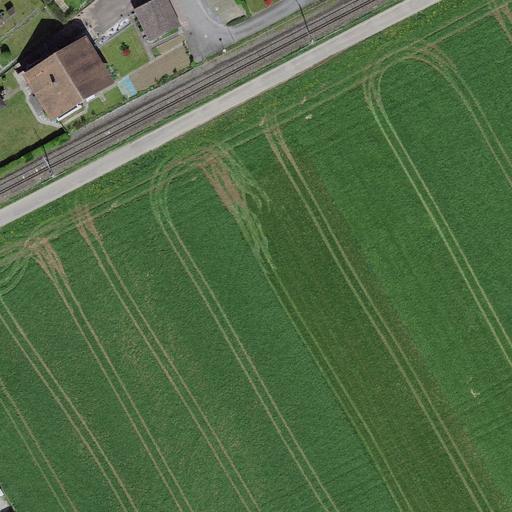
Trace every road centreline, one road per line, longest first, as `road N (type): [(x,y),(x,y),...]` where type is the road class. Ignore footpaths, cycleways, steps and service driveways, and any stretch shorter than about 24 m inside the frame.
road 1 (residential): [(423,0),(0,217)]
road 2 (residential): [(189,0),(204,27),(225,35),(297,0)]
